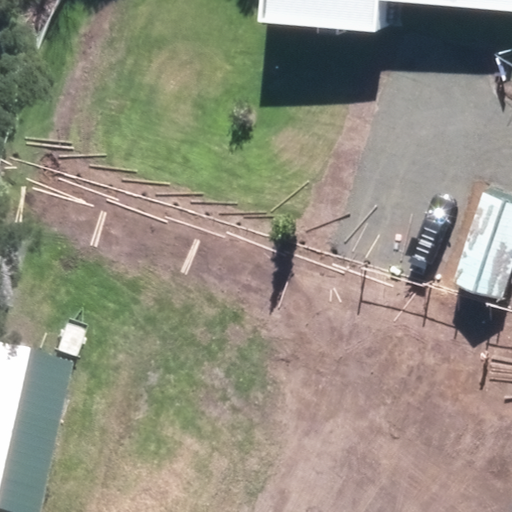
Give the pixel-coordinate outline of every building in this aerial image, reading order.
[(511,0),(269,0),(269,8),(383,17),(384,0),(511,0)] [(504,290),(511,269),(511,191),(491,184),(458,273),(504,290)] [(222,285),(192,364),(381,435),(411,357),(222,285)] [(0,354),(0,511),(25,511),(55,365),(0,354)] [(511,511),(511,502),(435,476),(423,511),(511,511)]
